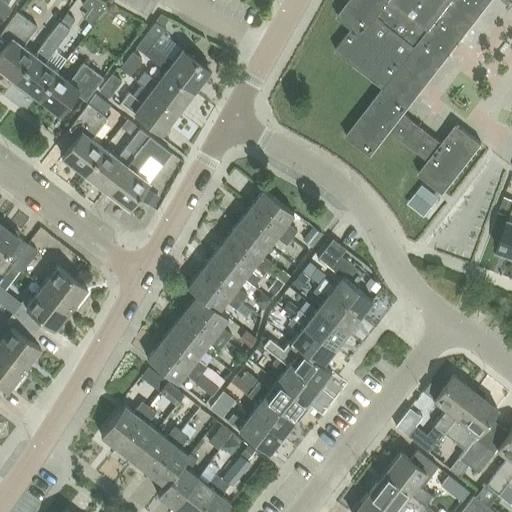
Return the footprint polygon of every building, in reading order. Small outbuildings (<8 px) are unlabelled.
[(0,0),(0,15),(3,18),(11,8),(0,0)] [(106,6),(97,0),(84,0),(83,1),(80,5),(86,9),(81,16),(92,24),(106,6)] [(347,0),(336,15),(352,27),(334,49),(382,87),(344,136),(369,155),(389,130),(427,160),(417,173),(431,184),(443,193),(481,144),(455,124),(441,143),(403,113),(490,0),(347,0)] [(0,68),(14,79),(34,54),(22,45),(36,26),(16,11),(0,32),(0,34),(8,41),(0,52),(0,68)] [(160,15),(154,22),(155,23),(162,26),(166,20),(160,15)] [(34,54),(14,79),(16,81),(15,84),(32,97),(35,95),(37,97),(56,71),(44,62),(69,29),(68,28),(59,21),(34,54)] [(162,26),(155,23),(154,22),(135,47),(165,70),(166,69),(194,89),(209,70),(206,68),(208,65),(201,60),(199,62),(182,49),(172,61),(152,45),(165,29),(162,26)] [(74,37),(66,48),(71,51),(77,43),(78,41),(74,37)] [(141,59),(132,51),(119,68),(128,75),(141,59)] [(68,80),(56,71),(37,97),(60,114),(76,92),(85,99),(102,76),(82,61),(68,80)] [(166,69),(165,70),(157,81),(144,71),(137,81),(141,84),(141,83),(178,111),(194,89),(166,69)] [(120,81),(111,74),(99,90),(108,97),(120,81)] [(141,83),(141,84),(132,95),(128,92),(121,101),(161,132),(178,111),(141,83)] [(84,174),(103,148),(91,138),(107,117),(103,114),(110,105),(95,93),(88,102),(68,127),(78,134),(61,155),(84,174)] [(126,118),(121,124),(129,130),(134,124),(126,118)] [(103,148),(84,174),(86,175),(84,177),(90,182),(91,180),(105,190),(148,135),(139,128),(116,157),(103,148)] [(148,135),(105,190),(127,208),(147,182),(134,171),(148,154),(161,164),(170,153),(148,135)] [(263,188),(250,205),(291,237),(297,230),(285,221),(293,212),(263,188)] [(147,189),(141,199),(153,206),(159,196),(147,189)] [(498,212),(509,217),(511,208),(511,199),(503,197),(502,196),(496,212),(498,212)] [(237,221),(267,244),(274,235),(285,244),(291,237),(250,205),(237,221)] [(511,208),(509,217),(497,249),(511,254),(511,208)] [(237,221),(225,237),(266,269),(271,262),(260,253),(267,244),(237,221)] [(0,223),(0,275),(1,276),(1,275),(10,264),(26,243),(15,235),(0,223)] [(301,239),(311,247),(321,234),(320,234),(311,226),(301,239)] [(225,237),(212,253),(243,277),(250,268),(260,276),(266,269),(225,237)] [(332,237),(316,257),(317,258),(341,276),(340,277),(334,286),(323,277),(322,277),(317,284),(318,284),(358,317),(372,299),(371,299),(364,294),(354,285),(352,284),(361,273),(339,255),(345,247),(333,237),(332,237)] [(26,243),(10,264),(20,272),(36,251),(26,243)] [(212,253),(199,269),(241,301),(246,294),(236,286),(243,277),(212,253)] [(57,265),(41,285),(69,307),(77,296),(80,299),(88,289),(85,286),(57,265)] [(281,268),(275,276),(276,277),(283,283),(289,275),(281,268)] [(241,301),(199,269),(186,286),(196,294),(217,310),(217,309),(224,300),(235,309),(236,307),(241,301)] [(299,272),(290,283),(298,289),(298,290),(308,277),(300,271),(299,272)] [(1,276),(0,277),(0,293),(9,282),(8,281),(1,276)] [(266,289),(274,295),(283,283),(276,277),(275,278),(266,289)] [(317,284),(311,291),(312,291),(323,300),(315,309),(346,333),(358,317),(318,284),(317,284)] [(21,301),(13,311),(36,329),(43,319),(54,327),(57,329),(65,319),(62,317),(69,307),(41,285),(33,296),(28,292),(21,301)] [(253,301),(263,308),(270,299),(260,291),(253,301)] [(196,294),(184,309),(225,341),(230,334),(219,325),(226,317),(217,309),(217,310),(196,294)] [(236,307),(235,309),(245,316),(250,309),(241,301),(236,307)] [(288,302),(282,309),(284,310),(292,316),(298,309),(297,309),(288,302)] [(184,309),(172,325),(201,348),(208,339),(219,348),(225,341),(184,309)] [(346,333),(315,309),(308,318),(298,309),(292,316),(333,349),(346,333)] [(11,325),(0,339),(0,349),(23,367),(31,357),(34,359),(42,349),(38,346),(28,339),(36,329),(13,311),(6,321),(11,325)] [(292,316),(287,323),(297,332),(291,340),(290,340),(308,354),(321,364),(321,363),(322,363),(333,349),(292,316)] [(201,348),(172,325),(159,341),(200,373),(204,367),(205,365),(194,357),(201,348)] [(238,338),(248,346),(253,339),(254,338),(244,331),(238,338)] [(268,337),(262,344),(276,356),(318,388),(332,371),(321,363),(321,364),(308,354),(290,340),(289,339),(283,347),(282,348),(268,337)] [(200,373),(159,341),(146,357),(176,380),(183,371),(194,379),(192,381),(211,395),(217,387),(200,373)] [(0,381),(7,387),(10,390),(18,380),(15,377),(23,367),(0,349),(0,381)] [(276,356),(271,362),(282,371),(275,380),(306,404),(318,388),(276,356)] [(204,367),(200,373),(217,387),(223,379),(222,379),(205,365),(204,367)] [(244,370),(239,377),(250,386),(255,379),(244,370)] [(229,380),(247,394),(252,387),(250,386),(239,377),(235,373),(229,380)] [(151,382),(149,384),(159,391),(161,388),(166,381),(157,374),(151,382)] [(414,425),(407,435),(427,451),(443,431),(475,391),(452,374),(440,390),(429,381),(422,390),(433,399),(443,407),(434,419),(433,420),(431,422),(433,424),(425,434),(414,425)] [(306,404),(275,380),(268,389),(257,380),(252,387),(294,420),(306,404)] [(161,388),(159,391),(175,403),(182,394),(166,381),(161,388)] [(281,436),(294,420),(252,387),(247,394),(258,403),(250,412),(281,436)] [(475,391),(443,431),(453,439),(465,448),(475,436),(477,432),(497,408),(475,391)] [(116,447),(148,406),(141,400),(133,411),(123,404),(100,434),(116,447)] [(214,400),(209,407),(220,415),(221,416),(226,410),(225,409),(214,400)] [(156,412),(148,406),(116,447),(132,459),(156,429),(147,422),(156,412)] [(281,436),(250,412),(243,421),(233,413),(227,420),(268,452),(281,436)] [(187,423),(181,431),(188,436),(187,437),(188,437),(195,429),(187,423)] [(212,436),(222,443),(231,431),(221,424),(212,436)] [(132,459),(148,472),(181,431),(173,425),(172,427),(165,436),(156,429),(132,459)] [(506,480),(511,472),(511,426),(496,448),(507,456),(486,483),(498,492),(507,480),(506,480)] [(164,484),(188,454),(187,454),(179,447),(187,437),(188,436),(181,431),(148,472),(164,484)] [(228,437),(221,447),(230,454),(238,444),(228,436),(228,437)] [(465,448),(458,457),(467,464),(468,465),(483,445),(473,437),(465,448)] [(247,444),(240,454),(247,459),(254,449),(247,444)] [(483,445),(468,465),(477,472),(492,452),(483,445)] [(399,451),(383,472),(424,504),(431,494),(420,486),(437,465),(416,449),(409,458),(399,451)] [(188,454),(164,484),(157,494),(173,507),(197,476),(188,469),(197,458),(189,452),(187,454),(188,454)] [(457,457),(449,468),(459,476),(468,465),(467,464),(458,457),(457,457)] [(230,470),(236,479),(249,471),(243,462),(230,470)] [(197,476),(173,507),(180,511),(193,511),(221,477),(215,472),(206,484),(197,476)] [(383,472),(367,492),(392,511),(401,511),(407,505),(415,511),(417,511),(424,504),(383,472)] [(468,490),(447,474),(439,484),(460,500),(468,490)] [(221,477),(193,511),(221,511),(230,502),(221,494),(229,484),(221,477)] [(392,511),(367,492),(352,511),(392,511)] [(496,511),(473,494),(458,511),(496,511)]
